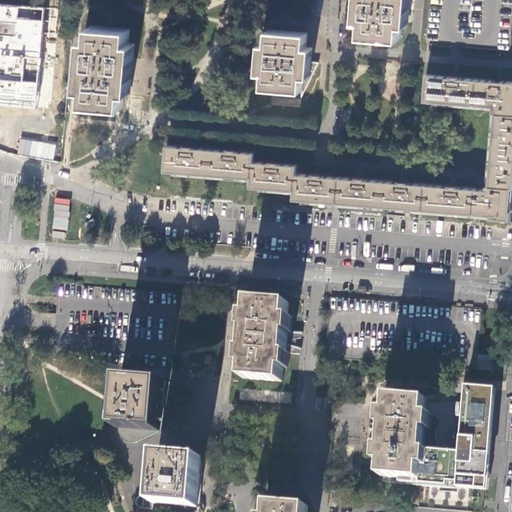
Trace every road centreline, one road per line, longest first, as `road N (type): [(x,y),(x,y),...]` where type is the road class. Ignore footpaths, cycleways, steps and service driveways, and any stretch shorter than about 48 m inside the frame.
road 1 (residential): [(150,123),(326,133),(332,49)]
road 2 (unknown): [(63,319),(77,300),(157,305),(172,331),(153,350),(84,346),(63,330)]
road 3 (residential): [(314,272),(511,286)]
road 4 (residential): [(332,49),(511,64)]
road 5 (residential): [(138,259),(314,272)]
road 6 (residential): [(307,413),(305,494),(258,494),(243,511)]
road 7 (residential): [(314,272),(307,413)]
road 8 (residential): [(150,123),(138,259)]
road 9 (residential): [(8,248),(138,259)]
